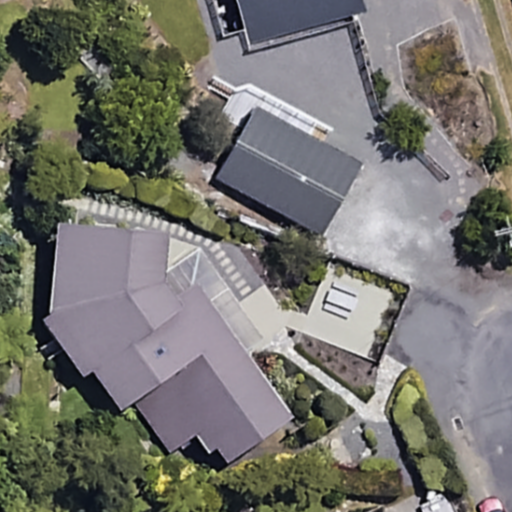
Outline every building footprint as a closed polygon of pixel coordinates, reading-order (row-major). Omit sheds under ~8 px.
[(236,0),(252,44),(353,9),(350,0),(236,0)] [(351,160),(248,106),(212,174),(315,228),(351,160)] [(47,220),(43,282),(119,402),(134,392),(171,450),(194,435),(210,459),(283,413),(241,347),(255,338),(219,281),(180,305),(157,270),(160,227),(47,220)] [(393,295),(321,265),(297,324),(369,353),(393,295)] [(334,511),(331,503),(313,511),(334,511)]
